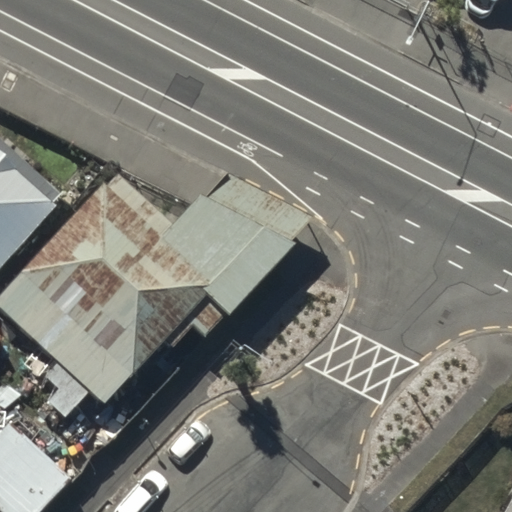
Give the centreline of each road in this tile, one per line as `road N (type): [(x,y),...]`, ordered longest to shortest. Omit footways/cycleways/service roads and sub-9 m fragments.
road 1 (secondary): [(458,186),(96,0)]
road 2 (residential): [(458,186),(369,362),(230,511)]
